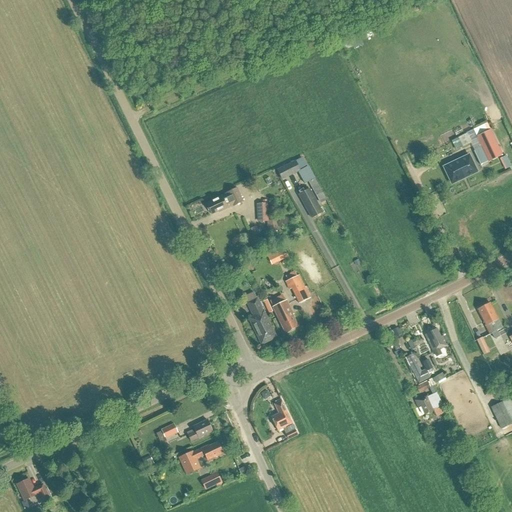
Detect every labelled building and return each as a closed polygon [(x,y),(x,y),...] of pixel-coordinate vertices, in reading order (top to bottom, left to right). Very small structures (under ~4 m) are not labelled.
[(481,148),(473,152),(480,165),(502,155),(491,130),(476,137),(481,148)] [(472,150),(446,162),(454,178),(479,166),(472,150)] [(506,155),(500,159),(505,170),(511,166),(506,155)] [(432,160),(435,165),(441,162),(439,157),(432,160)] [(295,161),(300,171),(306,168),(301,158),(295,161)] [(300,171),(295,161),(276,170),(281,181),(300,171)] [(335,204),(331,196),(335,194),(331,184),(323,187),(332,205),(335,204)] [(233,207),(242,202),(236,189),(226,194),(227,194),(207,204),(212,215),(218,211),(219,212),(233,206),(233,207)] [(322,213),(310,192),(308,190),(298,195),(311,219),(322,213)] [(278,196),(267,196),(268,220),(279,220),(278,196)] [(257,223),(259,223),(259,227),(268,226),(267,201),(262,201),(263,204),(256,205),(257,223)] [(256,227),(250,229),(253,236),(259,233),(256,227)] [(271,265),(288,257),(283,248),(267,255),(271,265)] [(285,277),(287,281),(284,282),(288,291),(291,289),(298,304),(310,299),(298,276),(296,277),(294,272),(289,274),(289,275),(285,277)] [(247,302),(256,298),(253,292),(244,296),(247,302)] [(286,301),(284,302),(281,296),(269,302),(285,333),(297,327),(292,315),(293,315),(286,301)] [(275,338),(259,305),(256,298),(247,302),(245,303),(252,317),(249,319),(261,345),(275,338)] [(489,304),(477,310),(485,325),(485,326),(489,335),(491,334),(496,331),(502,328),(489,304)] [(425,336),(433,353),(435,358),(442,354),(439,350),(446,346),(443,339),(442,340),(437,330),(425,336)] [(496,331),(491,334),(493,339),(499,336),(496,331)] [(487,350),(482,338),(476,341),(482,353),(487,350)] [(412,346),(415,352),(424,347),(422,342),(412,346)] [(421,372),(417,364),(412,355),(404,359),(408,368),(410,367),(418,383),(425,380),(429,378),(425,370),(421,372)] [(427,371),(432,369),(428,361),(423,363),(427,371)] [(431,375),(432,383),(440,381),(439,373),(431,375)] [(430,388),(427,383),(416,388),(419,393),(430,388)] [(434,395),(427,399),(426,399),(425,396),(415,401),(418,408),(420,407),(424,415),(433,411),(432,409),(441,405),(437,398),(436,398),(434,395)] [(511,403),(509,399),(502,402),(491,408),(501,429),(511,423),(511,403)] [(271,417),(278,431),(283,429),(288,440),(297,435),(292,424),(281,401),(274,405),(278,414),(271,417)] [(195,431),(187,435),(191,442),(212,432),(207,421),(193,427),(195,431)] [(173,424),(161,430),(160,431),(161,432),(156,434),(165,453),(170,451),(164,439),(177,433),(173,424)] [(208,445),(192,452),(180,457),(187,473),(199,468),(195,460),(204,456),(207,462),(223,454),(217,442),(209,446),(208,445)] [(153,464),(149,456),(140,460),(145,468),(153,464)] [(241,476),(248,472),(246,466),(238,470),(241,476)] [(204,488),(215,482),(217,486),(222,483),(216,472),(212,474),(212,476),(201,481),(204,488)] [(36,496),(35,493),(39,492),(44,502),(49,500),(45,489),(42,484),(33,488),(29,480),(17,486),(24,501),(36,496)]
